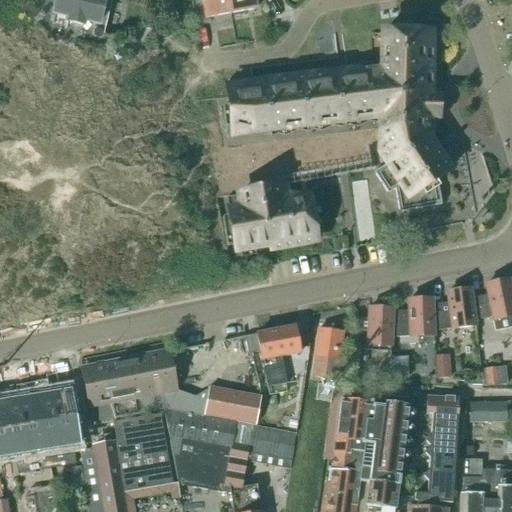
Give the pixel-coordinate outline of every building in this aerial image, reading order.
[(55,13),(51,35),(73,40),(101,46),(111,1),(112,1),(111,0),(58,0),(57,5),(54,5),(52,12),(55,13)] [(230,15),(226,0),(200,0),(204,19),(230,15)] [(226,0),(230,15),(255,10),(252,0),(226,0)] [(427,140),(430,34),(410,33),(383,33),(383,36),(382,73),(355,76),(355,73),(246,86),(245,81),(235,82),(226,83),(227,89),(226,89),(227,99),(232,135),(381,117),(380,153),(388,164),(373,174),(387,196),(395,191),(399,214),(441,206),(436,180),(448,172),(427,140)] [(270,249),(310,242),(315,241),(304,183),(239,195),(242,210),(228,213),(235,251),(269,245),(270,249)] [(474,322),(492,318),(494,331),(511,327),(511,300),(508,281),(485,286),(487,296),(471,299),(473,312),(474,322)] [(448,304),(432,306),(432,319),(433,333),(475,327),(474,322),(473,312),(471,299),(470,290),(446,293),(448,304)] [(408,312),(392,312),(391,339),(433,337),(433,333),(432,319),(432,306),(431,300),(408,301),(408,312)] [(390,348),(391,339),(392,312),(392,310),(368,309),(368,320),(352,319),(351,332),(367,333),(366,346),(390,348)] [(293,328),(244,337),(248,355),(260,353),(261,362),(267,389),(268,396),(286,392),(285,385),(280,358),(298,355),(293,328)] [(335,381),(341,334),(318,330),(312,378),(335,381)] [(176,341),(165,343),(167,353),(178,351),(176,341)] [(167,353),(81,370),(88,408),(89,408),(92,423),(135,415),(132,398),(174,391),(167,353)] [(349,353),(345,379),(357,381),(361,355),(349,353)] [(447,357),(435,358),(436,379),(448,379),(447,357)] [(391,379),(407,378),(406,358),(390,359),(391,379)] [(506,368),(498,369),(499,386),(508,385),(506,368)] [(498,369),(484,370),(485,387),(499,386),(498,369)] [(330,403),(333,388),(317,385),(314,401),(330,403)] [(174,391),(132,398),(135,415),(168,409),(202,416),(253,426),(259,398),(209,388),(195,397),(174,391)] [(67,396),(49,399),(57,445),(74,443),(67,396)] [(439,504),(451,505),(457,399),(426,397),(425,415),(431,416),(429,437),(423,442),(429,449),(422,454),(428,461),(427,472),(421,478),(426,484),(425,497),(413,496),(413,500),(396,498),(395,506),(408,508),(407,511),(444,511),(445,510),(438,510),(439,504)] [(49,399),(33,402),(40,448),(57,445),(49,399)] [(322,503),(320,511),(394,511),(395,506),(396,498),(401,462),(408,456),(403,450),(403,448),(410,443),(405,436),(405,433),(411,429),(406,422),(407,420),(413,415),(408,408),(408,407),(384,404),(383,409),(374,408),(375,404),(373,404),(373,401),(369,401),(369,404),(340,400),(335,440),(328,446),(333,452),(331,453),(332,455),(326,460),(331,466),(330,467),(331,468),(324,473),(329,480),(328,481),(329,482),(327,484),(324,483),(324,486),(322,487),(324,488),(322,500),(321,501),(322,503)] [(33,402),(17,405),(24,451),(40,448),(33,402)] [(505,424),(505,412),(505,404),(468,403),(468,423),(505,424)] [(17,405),(0,407),(8,453),(24,451),(17,405)] [(235,424),(161,411),(174,484),(174,486),(179,486),(222,494),(231,496),(230,492),(240,491),(244,463),(246,453),(290,461),(295,436),(245,426),(235,424)] [(91,450),(78,452),(80,467),(84,495),(86,511),(124,511),(121,493),(170,485),(158,415),(111,423),(114,444),(112,444),(111,444),(90,447),(91,450)] [(461,447),(461,456),(473,456),(473,447),(461,447)] [(75,465),(73,455),(62,457),(63,467),(75,465)] [(63,467),(62,457),(50,459),(52,469),(63,467)] [(50,459),(39,461),(40,471),(52,469),(50,459)] [(460,479),(458,511),(511,511),(511,472),(480,471),(481,461),(460,460),(460,479)] [(39,461),(27,463),(29,472),(40,471),(39,461)] [(27,463),(16,465),(17,474),(29,472),(27,463)] [(73,496),(84,495),(80,467),(69,468),(73,496)] [(51,486),(28,490),(29,495),(31,495),(52,492),(51,486)] [(173,504),(182,502),(179,486),(124,496),(127,511),(134,511),(133,502),(171,495),(173,504)] [(230,492),(231,496),(233,511),(258,511),(255,489),(240,491),(230,492)] [(55,511),(53,497),(52,492),(31,495),(33,511),(55,511)]
